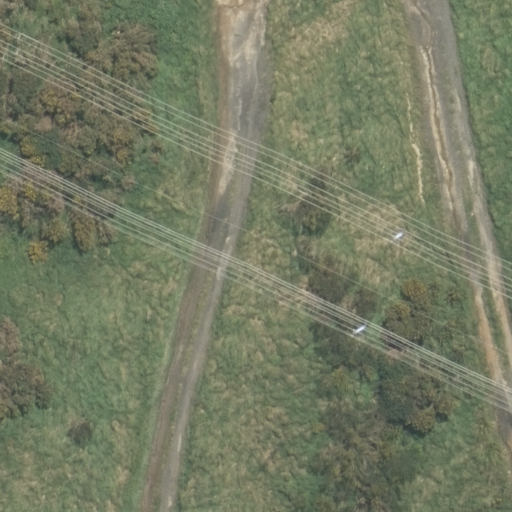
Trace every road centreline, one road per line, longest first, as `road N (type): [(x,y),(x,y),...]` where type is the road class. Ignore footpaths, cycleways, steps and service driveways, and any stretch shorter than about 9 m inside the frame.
road 1 (track): [(155,511),(179,380),(242,150),(251,0)]
road 2 (track): [(427,0),(488,417),(511,502)]
